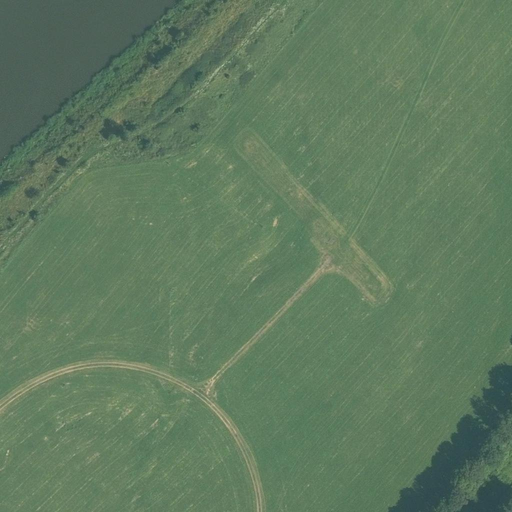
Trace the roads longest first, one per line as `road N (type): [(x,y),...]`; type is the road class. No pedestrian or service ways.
road 1 (track): [(0,409),(47,377),(100,365),(156,373),(199,394)]
road 2 (track): [(199,394),(330,262)]
road 3 (track): [(199,394),(233,431),(258,511)]
